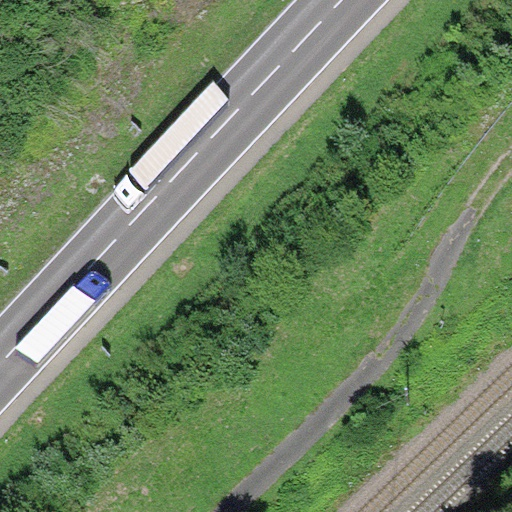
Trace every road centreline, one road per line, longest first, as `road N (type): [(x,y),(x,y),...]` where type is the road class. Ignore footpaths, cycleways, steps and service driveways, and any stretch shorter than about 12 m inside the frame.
road 1 (primary): [(0,369),(346,0)]
road 2 (track): [(205,511),(344,382),(437,280),(477,192),(511,152)]
